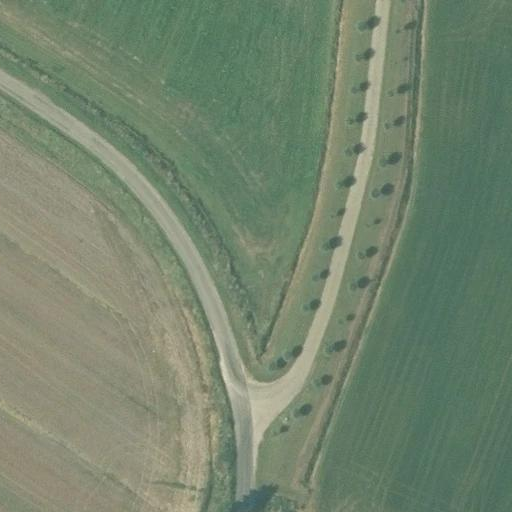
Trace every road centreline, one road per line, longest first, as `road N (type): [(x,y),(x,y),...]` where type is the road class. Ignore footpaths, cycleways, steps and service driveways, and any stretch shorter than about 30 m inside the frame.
road 1 (unclassified): [(240,409),(288,388),(318,327),(365,155),(382,0)]
road 2 (unclassified): [(240,409),(213,310),(168,223),(96,147),(0,82)]
